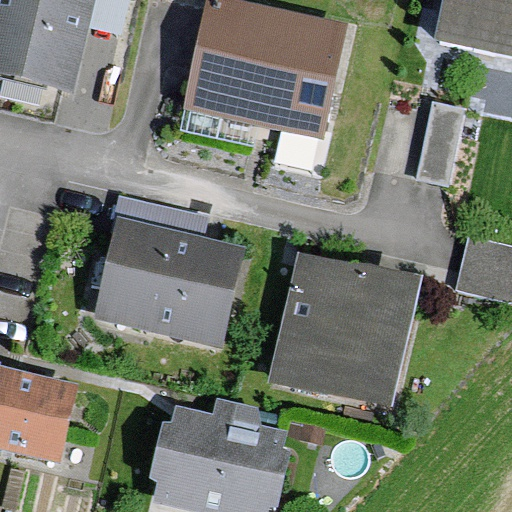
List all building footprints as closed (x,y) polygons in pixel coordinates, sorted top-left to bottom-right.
[(0,0),(0,77),(77,96),(100,0),(0,0)] [(346,26),(222,0),(206,0),(182,111),(321,141),(346,26)] [(511,0),(451,0),(440,47),(511,65),(511,0)] [(52,211),(0,200),(0,360),(20,365),(52,211)] [(219,350),(240,253),(110,226),(90,323),(219,350)] [(511,244),(475,234),(460,289),(511,303),(511,244)] [(302,261),(271,392),(398,421),(428,291),(302,261)] [(0,457),(88,476),(105,393),(0,372),(0,457)] [(167,409),(146,502),(192,511),(270,511),(288,435),(167,409)]
